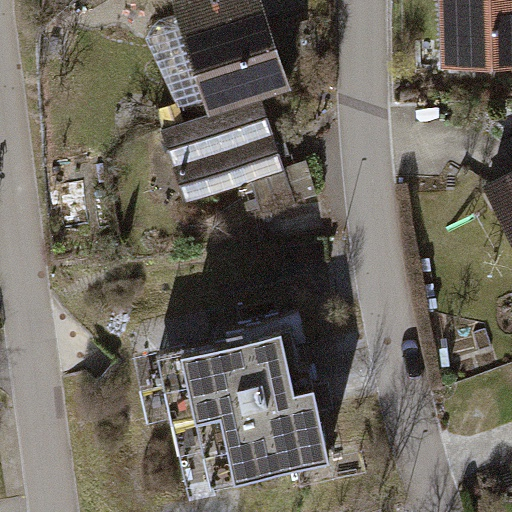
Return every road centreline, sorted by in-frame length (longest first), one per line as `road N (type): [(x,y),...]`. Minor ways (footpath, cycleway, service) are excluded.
road 1 (residential): [(439,511),(411,434),(373,250),(362,0)]
road 2 (residential): [(3,0),(55,511)]
